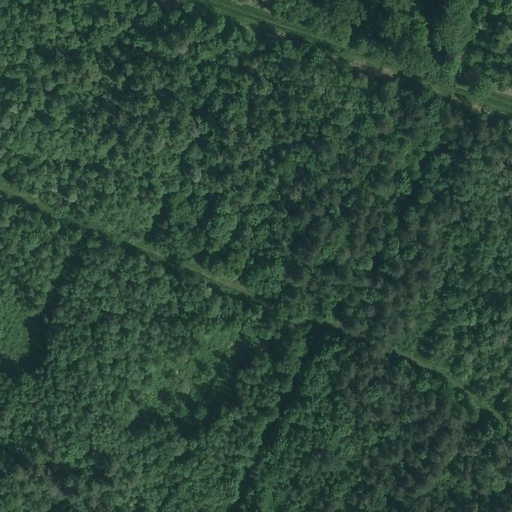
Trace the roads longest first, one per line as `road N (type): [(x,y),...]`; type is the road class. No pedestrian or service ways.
road 1 (track): [(511,430),(458,387),(0,188)]
road 2 (track): [(511,113),(185,0)]
road 3 (track): [(511,98),(226,0)]
